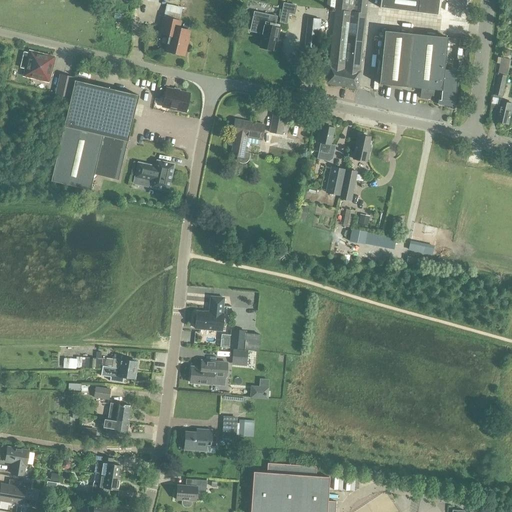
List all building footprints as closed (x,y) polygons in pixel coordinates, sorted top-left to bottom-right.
[(336,0),(329,67),(327,83),(356,90),(359,73),(366,0),(380,0),(380,8),(417,13),(422,14),(437,16),(438,0),(336,0)] [(253,12),(251,24),(262,27),(261,35),(263,35),(260,48),(272,51),(274,37),(277,38),(279,28),(275,28),(277,17),(253,12)] [(282,12),(280,22),(287,24),(288,13),(282,12)] [(164,19),(161,34),(169,36),(166,52),(172,53),(172,55),(174,56),(177,56),(177,54),(183,56),(189,32),(178,30),(179,22),(164,19)] [(308,19),(306,41),(319,43),(321,21),(308,19)] [(379,85),(406,88),(421,89),(420,99),(439,101),(438,104),(437,104),(454,108),(449,106),(449,101),(455,101),(458,72),(444,70),(447,38),(412,34),(385,31),(379,85)] [(458,48),(456,61),(463,62),(465,49),(458,48)] [(48,81),(53,59),(40,56),(40,57),(32,55),(33,54),(31,54),(30,55),(24,53),(24,54),(25,54),(21,68),(34,71),(32,78),(48,81)] [(500,75),(495,95),(503,97),(508,77),(500,75)] [(69,98),(74,79),(60,76),(56,95),(69,98)] [(75,79),(72,91),(52,182),(90,191),(94,175),(117,180),(138,94),(75,79)] [(156,88),(155,96),(162,97),(164,90),(156,88)] [(167,90),(164,105),(163,107),(186,113),(189,95),(167,90)] [(501,107),(497,122),(509,125),(511,112),(511,104),(502,102),(501,107)] [(273,113),(269,133),(282,135),(282,132),(286,133),(287,126),(284,125),(286,116),(273,113)] [(245,152),(248,138),(261,141),(262,140),(264,127),(263,126),(236,121),(235,121),(232,134),(231,134),(230,134),(228,144),(229,145),(233,146),(231,155),(232,156),(237,157),(237,159),(237,160),(238,162),(239,163),(240,164),(242,164),(243,164),(245,164),(246,163),(247,162),(248,161),(249,160),(250,153),(245,152)] [(322,127),(318,143),(321,143),(319,148),(319,152),(329,154),(331,145),(334,129),(322,127)] [(358,136),(354,152),(353,159),(367,162),(369,154),(371,153),(372,149),(370,147),(370,146),(369,146),(371,139),(365,137),(363,136),(361,135),(360,136),(358,136)] [(138,163),(135,178),(146,180),(145,184),(152,186),(151,188),(168,191),(171,180),(169,180),(170,176),(172,176),(174,165),(157,161),(156,167),(138,163)] [(341,195),(346,171),(331,168),(326,193),(341,196),(341,195)] [(341,196),(340,199),(351,202),(352,197),(357,173),(346,171),(341,195),(341,196)] [(299,217),(305,218),(306,218),(308,209),(300,208),(299,217)] [(360,218),(358,226),(368,228),(369,220),(360,218)] [(352,230),(349,242),(365,244),(367,233),(352,230)] [(422,244),(411,241),(410,241),(408,251),(420,253),(422,245),(422,244)] [(419,260),(407,258),(406,264),(418,266),(419,260)] [(194,323),(194,325),(195,325),(195,329),(222,331),(222,327),(224,327),(226,325),(226,321),(225,320),(223,319),(223,315),(224,299),(211,297),(209,313),(196,312),(196,316),(195,316),(194,318),(194,320),(194,321),(194,323)] [(246,331),(231,329),(230,339),(221,338),(220,348),(246,350),(247,341),(245,341),(246,331)] [(234,351),(232,363),(246,365),(246,366),(247,352),(234,351)] [(82,358),(81,368),(89,369),(96,369),(96,359),(90,358),(82,358)] [(96,359),(96,369),(102,370),(102,366),(106,366),(106,359),(102,359),(102,360),(96,359)] [(112,368),(136,371),(136,370),(137,369),(138,366),(137,365),(137,363),(120,360),(119,361),(114,360),(112,368)] [(190,383),(212,385),(213,377),(226,378),(227,364),(203,362),(202,369),(191,368),(190,383)] [(136,371),(112,368),(111,376),(117,376),(117,377),(135,379),(136,371)] [(95,387),(94,398),(109,401),(111,390),(95,387)] [(254,390),(253,397),(266,398),(267,390),(254,390)] [(108,419),(129,423),(131,407),(110,404),(108,419)] [(129,423),(108,419),(105,419),(103,430),(112,431),(127,434),(129,423)] [(239,420),(239,424),(238,436),(253,437),(253,421),(239,420)] [(82,428),(81,437),(95,439),(97,430),(82,428)] [(237,430),(223,429),(222,439),(236,440),(237,430)] [(185,444),(184,450),(206,452),(206,446),(215,447),(216,437),(211,437),(212,432),(201,431),(200,434),(185,433),(185,436),(183,438),(183,442),(185,444)] [(13,464),(11,474),(23,477),(25,466),(26,466),(29,452),(8,448),(5,462),(13,464)] [(231,452),(230,460),(239,460),(239,453),(231,452)] [(95,475),(100,476),(119,479),(121,467),(112,465),(113,459),(95,456),(94,463),(97,463),(96,465),(95,465),(94,473),(95,474),(95,475)] [(253,472),(250,511),(335,511),(336,502),(328,502),(329,478),(316,477),(316,467),(268,464),(267,473),(253,472)] [(119,479),(100,476),(99,483),(93,483),(92,493),(107,496),(108,490),(118,491),(119,479)] [(182,501),(182,505),(183,507),(184,508),(189,508),(190,507),(192,506),(192,501),(196,502),(197,491),(206,492),(207,481),(193,480),(193,487),(177,486),(176,500),(182,501)] [(31,484),(19,482),(18,488),(1,485),(0,492),(0,501),(22,505),(24,489),(30,490),(31,484)]
